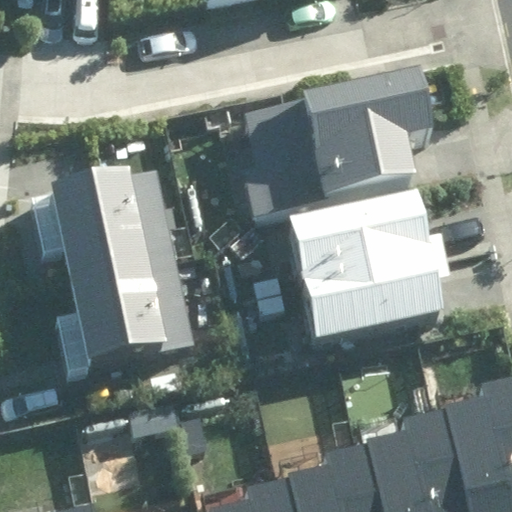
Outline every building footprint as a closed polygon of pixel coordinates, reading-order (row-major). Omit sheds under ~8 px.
[(244,181),(255,227),(329,210),(327,203),(418,182),(409,143),(435,137),(421,76),(306,102),(307,109),(247,123),(260,177),(244,181)] [(195,347),(160,177),(32,203),(44,257),(62,253),(75,314),(55,318),(67,373),(195,347)] [(415,201),(287,228),(312,348),(442,322),(435,289),(446,287),(437,245),(425,248),(415,201)] [(132,406),(137,431),(179,423),(174,398),(132,406)] [(479,424),(440,433),(458,511),(511,511),(511,399),(475,408),(479,424)] [(458,511),(440,433),(395,443),(398,455),(358,465),(360,470),(368,511),(458,511)] [(368,511),(360,470),(319,479),(322,494),(282,503),(283,511),(368,511)] [(283,511),(282,503),(240,511),(283,511)]
